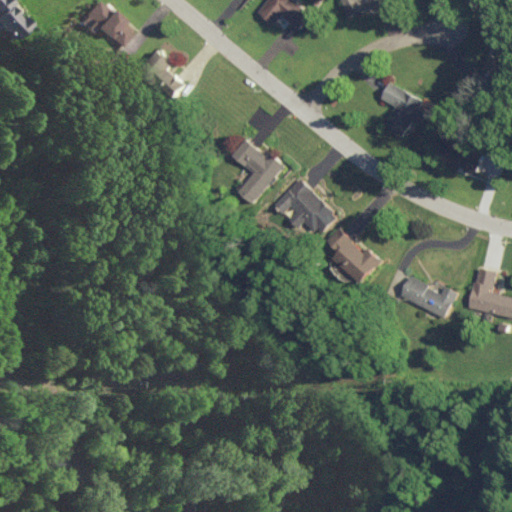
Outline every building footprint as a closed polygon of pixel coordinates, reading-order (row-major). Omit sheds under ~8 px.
[(0,0),(0,28),(6,37),(25,24),(9,2),(11,1),(9,0),(0,0)] [(131,29),(98,0),(92,0),(82,12),(117,44),(131,29)] [(274,22),(283,12),(300,27),(312,13),(297,0),(265,0),(259,8),(274,22)] [(484,67),(505,75),(510,60),(511,61),(511,25),(506,23),(501,35),(505,37),(498,54),(489,50),(484,67)] [(145,66),(178,93),(187,82),(167,66),(174,57),(162,46),(145,66)] [(425,96),(391,80),(383,96),(397,103),(387,125),(405,134),(414,116),(424,120),(429,110),(421,106),(425,96)] [(256,169),(240,189),(254,201),(286,162),(270,149),(267,152),(247,136),(235,152),(256,169)] [(480,169),(486,151),(446,138),(440,156),(480,169)] [(276,202),(285,211),(292,203),(298,210),(292,216),(300,225),(309,216),(325,231),(341,214),(301,175),(276,202)] [(364,279),(385,258),(372,245),(368,249),(344,224),(328,241),(364,279)] [(471,306),(511,313),(511,293),(493,290),(498,268),(479,265),(471,306)] [(402,293),(447,315),(460,290),(446,283),(443,289),(412,273),(402,293)] [(173,506),(165,509),(165,511),(190,511),(184,495),(171,499),(173,506)]
